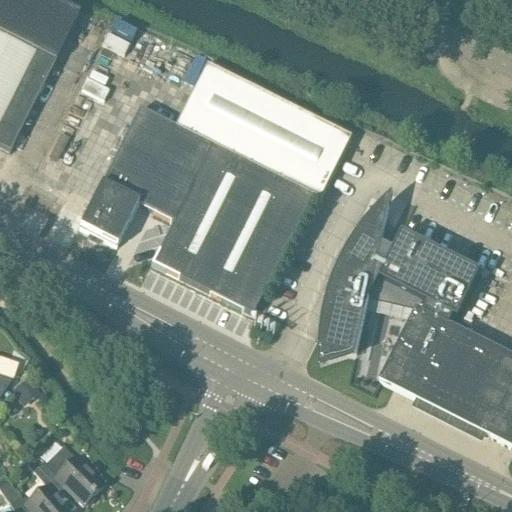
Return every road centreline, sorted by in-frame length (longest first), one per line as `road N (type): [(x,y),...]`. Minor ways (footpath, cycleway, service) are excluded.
road 1 (unknown): [(244,374),(278,348),(352,216),(376,198),(396,199),(511,262)]
road 2 (tertiary): [(511,499),(244,374)]
road 3 (tertiary): [(244,374),(0,238)]
road 4 (tertiary): [(167,511),(244,374)]
